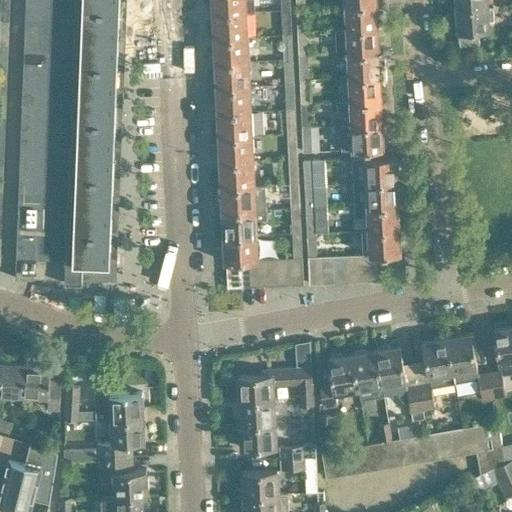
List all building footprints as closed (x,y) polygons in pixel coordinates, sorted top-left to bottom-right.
[(10,19),(10,0),(2,0),(1,19),(10,19)] [(26,0),(17,278),(17,270),(66,272),(66,279),(83,280),(83,267),(111,268),(112,242),(108,242),(109,220),(113,220),(114,186),(110,185),(111,164),(115,164),(116,129),(112,129),(112,118),(116,119),(117,102),(113,102),(114,80),(118,81),(118,63),(114,63),(115,52),(119,52),(120,18),(116,18),(116,0),(26,0)] [(256,10),(255,0),(212,0),(213,12),(248,10),(256,10)] [(291,8),(290,0),(282,0),(283,8),(291,8)] [(380,26),(378,2),(345,4),(346,28),(380,26)] [(494,13),(493,3),(457,6),(460,45),(480,44),(479,29),(491,29),(490,13),(494,13)] [(307,30),(306,6),(298,6),(299,30),(307,30)] [(292,33),(291,8),(283,8),(284,34),(292,33)] [(249,35),(248,10),(213,12),(215,36),(249,35)] [(9,43),(10,19),(1,19),(1,43),(9,43)] [(381,50),(380,26),(346,28),(336,28),(338,52),(347,52),(381,50)] [(309,54),(307,30),(299,30),(300,54),(309,54)] [(294,58),(292,33),(284,34),(285,58),(294,58)] [(250,60),(249,35),(215,36),(216,62),(250,60)] [(0,67),(8,67),(9,43),(1,43),(0,58),(0,67)] [(382,74),(381,50),(347,52),(348,75),(382,74)] [(310,77),(309,54),(300,54),(301,78),(310,77)] [(295,83),(294,58),(285,58),(286,83),(295,83)] [(251,85),(250,60),(216,62),(217,86),(251,85)] [(0,91),(7,91),(8,67),(0,67),(0,91)] [(383,98),(382,74),(348,75),(350,100),(383,98)] [(311,101),(310,77),(301,78),(302,102),(311,101)] [(296,108),(295,83),(286,83),(287,108),(296,108)] [(252,110),(251,85),(217,86),(218,111),(252,110)] [(384,123),(383,98),(350,100),(337,100),(338,110),(350,110),(351,124),(384,123)] [(312,126),(311,101),(302,102),(303,126),(312,126)] [(297,133),(296,108),(287,108),(289,133),(297,133)] [(254,135),(252,110),(218,111),(219,136),(254,135)] [(351,124),(341,125),(342,150),(385,147),(384,123),(351,124)] [(313,151),(312,126),(303,126),(304,151),(313,151)] [(298,157),(297,133),(289,133),(290,158),(298,157)] [(255,159),(254,135),(219,136),(221,161),(255,159)] [(388,155),(352,157),(354,182),(399,180),(398,155),(388,155)] [(299,182),(298,157),(290,158),(291,182),(299,182)] [(315,183),(314,158),(305,159),(306,184),(315,183)] [(256,184),(255,159),(221,161),(222,186),(256,184)] [(399,180),(354,182),(355,206),(400,204),(399,180)] [(301,207),(299,182),(291,182),(292,207),(301,207)] [(316,207),(315,183),(306,184),(307,208),(316,207)] [(256,184),(222,186),(223,210),(266,208),(265,184),(256,184)] [(401,228),(400,204),(355,206),(355,216),(367,216),(367,230),(401,228)] [(302,231),(301,207),(292,207),(293,232),(302,231)] [(317,231),(316,207),(307,208),(308,232),(317,231)] [(267,220),(266,208),(223,210),(224,236),(258,234),(258,220),(267,220)] [(402,252),(401,228),(367,230),(364,230),(365,254),(370,253),(383,253),(402,252)] [(303,256),(302,231),(293,232),(294,256),(303,256)] [(318,256),(317,231),(308,232),(309,256),(318,256)] [(260,258),(258,234),(224,236),(225,261),(227,261),(228,286),(242,286),(241,260),(255,259),(260,259),(260,258)] [(371,280),(370,253),(365,254),(358,254),(359,281),(371,280)] [(384,280),(383,253),(370,253),(371,280),(384,280)] [(347,281),(346,254),(334,255),(335,282),(347,281)] [(359,281),(358,254),(346,254),(347,281),(359,281)] [(335,282),(334,255),(322,256),(323,282),(335,282)] [(304,283),(303,256),(294,256),(290,257),(291,284),(304,283)] [(323,282),(322,256),(318,256),(309,256),(311,283),(323,282)] [(280,284),(278,257),(266,258),(267,285),(280,284)] [(291,284),(290,257),(278,257),(280,284),(291,284)] [(267,285),(266,258),(260,258),(260,259),(255,259),(256,285),(267,285)] [(256,285),(255,259),(241,260),(242,286),(256,285)] [(511,371),(511,324),(495,328),(502,369),(490,371),(495,395),(507,393),(503,373),(511,371)] [(472,332),(448,336),(456,381),(480,377),(483,397),(495,395),(490,371),(479,373),(472,332)] [(456,381),(448,336),(424,341),(431,382),(420,384),(424,408),(436,406),(432,386),(456,381)] [(408,386),(404,362),(401,345),(376,349),(383,383),(385,394),(408,390),(412,410),(424,408),(420,384),(408,386)] [(383,383),(376,349),(353,353),(359,387),(383,383)] [(359,387),(353,353),(329,357),(331,366),(317,369),(320,382),(320,381),(324,406),(338,403),(336,391),(359,387)] [(25,393),(27,361),(3,360),(1,392),(25,393)] [(27,361),(25,393),(38,394),(38,397),(44,407),(49,407),(61,408),(62,378),(51,377),(52,362),(27,361)] [(301,383),(301,396),(314,395),(312,365),(267,367),(267,373),(239,374),(240,398),(275,396),(274,384),(301,383)] [(81,385),(68,385),(66,418),(79,419),(81,385)] [(145,416),(144,391),(112,393),(112,390),(96,390),(97,417),(110,417),(145,416)] [(301,396),(293,396),(293,405),(302,404),(314,404),(314,395),(301,396)] [(276,421),(275,396),(240,398),(241,423),(276,421)] [(146,440),(145,416),(110,417),(112,440),(98,441),(99,456),(134,455),(133,441),(146,440)] [(0,417),(0,418),(0,427),(10,431),(13,422),(0,417)] [(506,461),(506,460),(499,420),(477,423),(477,450),(481,471),(472,476),(473,478),(481,473),(494,467),(505,462),(506,461)] [(277,445),(276,421),(241,423),(241,433),(238,435),(239,442),(242,444),(242,447),(277,445)] [(394,438),(390,421),(380,422),(383,440),(392,438),(394,438)] [(477,450),(477,423),(462,426),(466,452),(477,450)] [(466,452),(462,426),(450,428),(455,454),(466,452)] [(455,454),(450,428),(439,430),(443,456),(455,454)] [(443,456),(439,430),(427,432),(431,458),(443,456)] [(431,458),(427,432),(415,434),(420,460),(431,458)] [(420,460),(415,434),(404,436),(408,462),(420,460)] [(408,462),(404,436),(394,438),(392,438),(396,464),(408,462)] [(396,464),(392,438),(383,440),(380,440),(385,466),(396,464)] [(385,466),(380,440),(369,442),(373,468),(385,466)] [(373,468),(369,442),(357,444),(361,470),(373,468)] [(58,451),(31,443),(26,463),(10,459),(0,500),(0,502),(32,510),(35,498),(51,502),(58,451)] [(306,455),(305,443),(281,445),(282,456),(306,455)] [(361,470),(357,444),(345,446),(350,472),(361,470)] [(350,472),(345,446),(334,448),(338,474),(350,472)] [(338,474),(334,448),(323,450),(327,476),(338,474)] [(134,455),(99,456),(99,471),(108,470),(108,482),(113,482),(114,494),(114,495),(149,493),(148,468),(135,468),(134,455)] [(306,467),(306,455),(282,456),(282,468),(306,467)] [(511,492),(511,478),(505,462),(494,467),(507,495),(511,492)] [(279,492),(278,468),(243,470),(244,494),(279,492)] [(476,487),(472,478),(461,483),(464,492),(476,487)] [(289,511),(289,491),(279,492),(244,494),(245,511),(289,511)] [(149,511),(149,493),(114,495),(114,494),(102,495),(102,511),(149,511)] [(71,511),(71,497),(61,498),(61,511),(71,511)] [(326,511),(326,501),(315,501),(315,511),(326,511)] [(437,511),(433,502),(419,509),(420,511),(437,511)]
